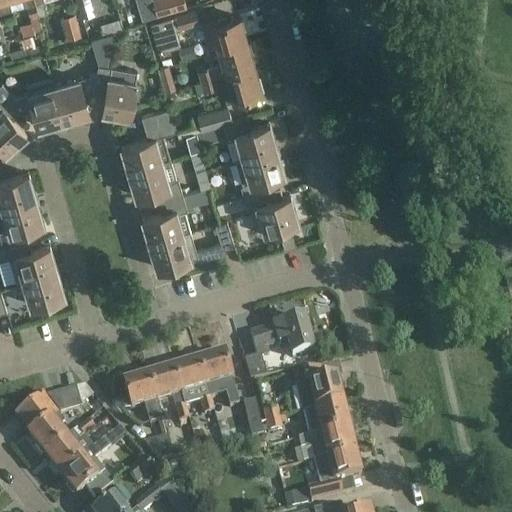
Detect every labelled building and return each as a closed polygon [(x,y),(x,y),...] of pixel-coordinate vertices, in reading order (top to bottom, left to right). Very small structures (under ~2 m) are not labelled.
[(37,16),(39,16),(34,0),(8,0),(11,11),(21,8),(30,38),(43,35),(37,16)] [(34,0),(39,16),(46,13),(43,3),(51,0),(34,0)] [(93,12),(89,0),(75,0),(79,16),(93,12)] [(127,0),(111,0),(121,31),(104,36),(107,47),(129,40),(126,29),(136,26),(127,0)] [(151,0),(157,16),(186,7),(183,0),(151,0)] [(174,17),(172,17),(150,24),(159,53),(181,47),(176,30),(179,29),(179,30),(199,24),(195,10),(174,16),(174,17)] [(81,37),(74,14),(59,18),(66,41),(81,37)] [(219,50),(246,42),(239,18),(229,21),(228,18),(203,25),(211,53),(219,50)] [(180,34),(183,43),(202,38),(199,28),(180,34)] [(246,42),(219,50),(222,62),(205,67),(206,69),(196,72),(199,82),(253,67),(246,42)] [(54,86),(64,121),(71,119),(71,118),(88,113),(83,95),(94,91),(106,93),(110,67),(98,65),(96,74),(54,86)] [(165,93),(166,93),(175,90),(168,65),(157,68),(165,93)] [(110,67),(106,93),(102,114),(104,114),(104,112),(129,117),(132,97),(137,98),(140,85),(135,84),(137,72),(110,67)] [(253,67),(199,82),(193,84),(197,95),(221,88),(226,104),(261,94),(253,67)] [(0,96),(0,105),(13,120),(22,113),(33,109),(38,128),(56,122),(56,123),(64,121),(54,86),(10,99),(4,93),(0,96)] [(27,136),(13,120),(0,105),(0,146),(6,152),(25,135),(26,137),(27,136)] [(223,125),(232,122),(227,105),(196,115),(201,132),(223,125)] [(144,128),(172,120),(169,109),(140,117),(144,128)] [(46,143),(101,127),(97,113),(42,128),(46,143)] [(235,161),(277,149),(275,141),(270,124),(251,129),(248,118),(232,122),(223,125),(227,141),(237,138),(242,158),(235,160),(235,161)] [(172,120),(144,128),(147,139),(121,147),(126,164),(126,165),(128,172),(163,162),(170,160),(163,135),(176,131),(172,120)] [(244,198),(269,190),(266,179),(284,174),(279,156),(277,149),(235,161),(242,186),(240,186),(244,198)] [(163,162),(128,172),(130,180),(136,197),(154,192),(157,203),(183,195),(178,180),(169,183),(163,162)] [(0,209),(37,199),(34,191),(29,174),(0,182),(0,209)] [(238,211),(231,174),(209,178),(217,215),(238,211)] [(269,190),(244,198),(247,209),(249,208),(257,234),(266,231),(267,236),(280,232),(279,227),(298,222),(290,196),(272,201),(269,190)] [(183,195),(157,203),(160,214),(142,219),(147,237),(149,244),(190,232),(190,231),(183,233),(178,214),(187,211),(183,195)] [(0,248),(28,240),(25,229),(43,224),(38,206),(39,206),(37,199),(0,209),(0,210),(2,210),(8,229),(0,231),(0,237),(3,247),(0,248)] [(215,225),(222,250),(234,247),(227,222),(215,225)] [(190,232),(149,244),(151,252),(157,269),(198,257),(190,232)] [(284,250),(296,247),(292,235),(281,239),(284,250)] [(202,264),(221,259),(214,236),(195,242),(202,264)] [(16,283),(57,271),(55,263),(50,246),(31,251),(28,240),(0,248),(0,260),(9,258),(16,283)] [(57,271),(16,283),(16,284),(23,282),(30,306),(64,296),(59,278),(60,278),(57,271)] [(292,358),(313,352),(308,333),(313,331),(310,322),(304,322),(303,319),(273,328),(274,329),(262,332),(262,331),(250,335),(256,356),(243,360),(249,381),(274,374),(272,367),(263,369),(260,357),(268,355),(266,349),(287,343),(292,358)] [(207,387),(231,380),(224,355),(214,358),(213,355),(211,354),(202,357),(201,359),(202,361),(200,362),(207,387)] [(207,387),(200,362),(174,370),(181,395),(184,406),(199,402),(203,415),(214,412),(210,399),(207,387)] [(301,413),(342,403),(336,379),(331,380),(328,366),(291,375),(301,413)] [(181,395),(174,370),(149,377),(156,402),(181,395)] [(156,402),(149,377),(123,384),(130,410),(143,406),(148,425),(162,421),(156,402)] [(283,389),(289,414),(297,412),(291,387),(283,389)] [(44,456),(64,440),(56,429),(64,423),(57,413),(80,407),(75,389),(46,397),(46,398),(44,400),(41,395),(16,415),(31,434),(28,436),(44,456)] [(263,436),(254,401),(242,403),(250,439),(263,436)] [(297,441),(348,429),(342,403),(301,413),(301,414),(303,413),(309,437),(297,440),(297,441)] [(174,409),(173,409),(177,423),(188,420),(184,406),(174,409)] [(264,422),(279,419),(277,408),(261,411),(264,422)] [(285,417),(279,419),(264,422),(264,423),(265,423),(267,433),(282,430),(281,424),(286,423),(285,417)] [(59,475),(80,459),(71,448),(95,430),(87,421),(64,440),(44,456),(59,475)] [(104,441),(116,434),(108,422),(97,429),(104,441)] [(327,460),(354,453),(348,429),(297,441),(300,450),(299,451),(302,464),(313,461),(313,463),(326,460),(327,460)] [(143,443),(158,462),(172,458),(166,437),(143,443)] [(251,453),(264,450),(264,448),(262,441),(262,439),(248,443),(251,453)] [(80,459),(59,475),(76,496),(85,488),(94,499),(113,484),(94,461),(110,449),(103,440),(80,459)] [(222,444),(208,449),(211,458),(225,453),(222,444)] [(354,453),(327,460),(326,460),(313,463),(319,485),(306,489),(306,491),(283,496),(286,509),(342,496),(338,482),(360,477),(354,453)] [(155,471),(144,458),(126,472),(136,485),(155,471)] [(153,486),(156,489),(154,490),(157,494),(167,486),(162,479),(153,486)] [(150,506),(151,507),(163,498),(164,499),(175,490),(170,484),(167,486),(157,494),(154,490),(144,498),(150,506)] [(122,511),(111,498),(94,511),(122,511)] [(142,511),(150,506),(144,498),(143,498),(134,505),(138,510),(137,511),(142,511)]
